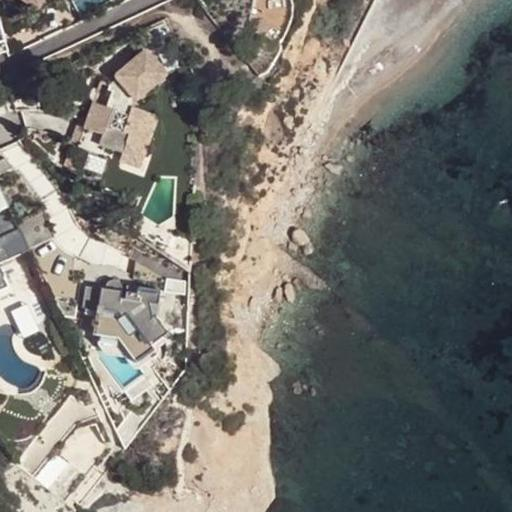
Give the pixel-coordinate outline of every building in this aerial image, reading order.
[(166,18),(145,28),(151,41),(172,30),(166,18)] [(167,74),(145,50),(111,85),(109,91),(115,92),(109,107),(96,103),(88,121),(85,129),(105,136),(102,144),(122,152),(126,143),(147,151),(159,118),(136,108),(138,101),(167,74)] [(80,143),(85,129),(88,121),(81,119),(73,140),(80,143)] [(126,143),(122,152),(120,158),(141,166),(147,151),(126,143)] [(41,215),(20,224),(30,248),(51,239),(41,215)] [(17,226),(0,233),(0,241),(11,264),(30,255),(17,226)] [(0,297),(2,297),(5,303),(15,298),(1,269),(11,264),(0,241),(0,297)] [(162,277),(136,261),(134,279),(138,280),(137,288),(160,291),(162,277)] [(105,289),(85,287),(82,307),(98,310),(95,335),(102,336),(118,338),(133,360),(167,334),(154,317),(152,318),(148,314),(149,305),(157,306),(160,291),(137,288),(137,294),(127,293),(126,300),(120,299),(122,289),(121,286),(120,283),(116,281),(112,280),(107,282),(105,285),(105,289)] [(76,301),(53,296),(62,316),(73,318),(76,301)]
